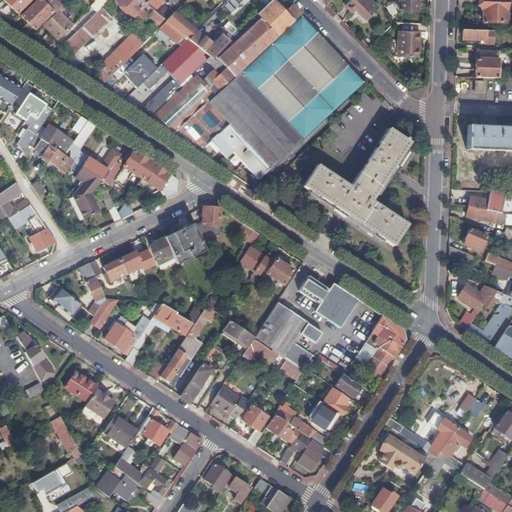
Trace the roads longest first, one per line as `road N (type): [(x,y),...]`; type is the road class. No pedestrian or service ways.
road 1 (residential): [(219,185),(0,40)]
road 2 (residential): [(4,292),(217,434)]
road 3 (residential): [(427,324),(219,185)]
road 4 (residential): [(427,324),(438,115)]
road 5 (residential): [(427,324),(318,501)]
road 6 (residential): [(438,115),(401,99),(304,0)]
road 7 (residential): [(219,185),(72,258)]
road 8 (residential): [(72,258),(0,149)]
road 9 (residential): [(217,434),(318,501)]
